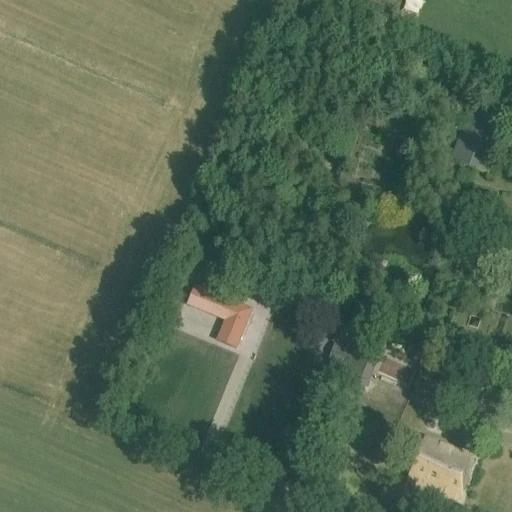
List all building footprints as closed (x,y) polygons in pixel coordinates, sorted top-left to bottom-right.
[(511,119),(472,104),(449,162),(488,178),(511,119)] [(342,324),(337,334),(354,342),(359,333),(342,324)] [(357,354),(357,389),(379,389),(379,354),(357,354)] [(387,374),(394,377),(390,388),(411,395),(421,366),(393,356),(387,374)] [(441,445),(426,439),(408,482),(459,502),(476,461),(440,447),(441,445)]
